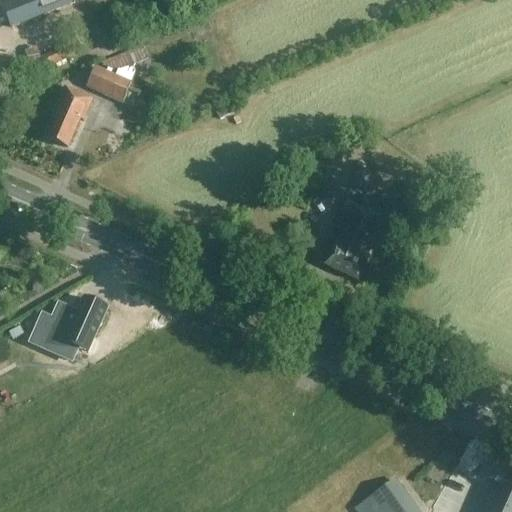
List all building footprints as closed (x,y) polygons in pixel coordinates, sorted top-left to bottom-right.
[(73,4),(71,0),(18,0),(2,6),(11,29),(73,4)] [(33,75),(81,55),(77,44),(41,59),(36,47),(23,52),(33,75)] [(84,89),(121,104),(130,82),(134,74),(133,66),(145,61),(138,48),(100,64),(104,71),(94,67),(84,89)] [(58,110),(45,138),(66,148),(78,120),(81,121),(91,99),(65,87),(55,109),(58,110)] [(237,111),(233,104),(216,112),(219,119),(237,111)] [(357,169),(350,187),(369,195),(377,177),(357,169)] [(333,244),(323,266),(357,282),(385,219),(345,201),(333,227),(344,232),(337,245),(333,244)] [(381,259),(391,263),(396,255),(387,250),(381,259)] [(51,359),(45,375),(58,381),(64,380),(69,367),(79,371),(92,341),(93,341),(107,309),(83,299),(76,315),(71,313),(51,359)] [(415,511),(394,482),(355,511),(415,511)] [(511,511),(511,489),(499,484),(486,511),(511,511)]
